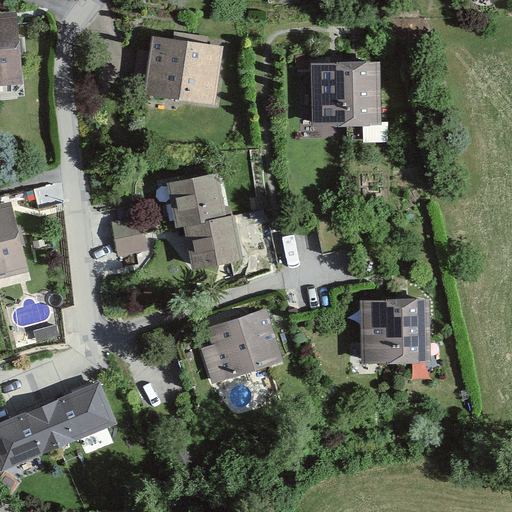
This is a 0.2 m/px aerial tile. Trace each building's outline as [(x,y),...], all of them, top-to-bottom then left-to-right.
[(14,19),(0,20),(0,90),(21,89),(14,19)] [(226,51),(152,41),(144,104),(218,113),(226,51)] [(378,69),(310,71),(312,131),(380,129),(378,69)] [(216,181),(165,191),(174,235),(180,234),(189,279),(242,268),(232,221),(225,222),(216,181)] [(18,206),(0,210),(0,285),(34,279),(18,206)] [(114,221),(117,254),(148,252),(142,217),(114,221)] [(427,305),(360,306),(361,368),(428,367),(427,305)] [(214,350),(202,353),(212,385),(285,363),(269,313),(208,331),(214,350)] [(98,384),(0,423),(0,470),(3,478),(117,432),(98,384)]
